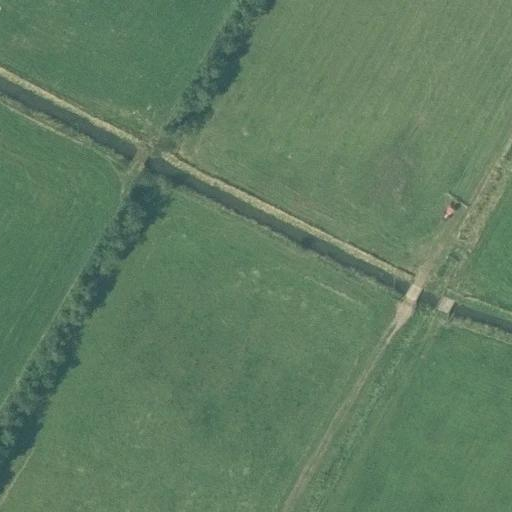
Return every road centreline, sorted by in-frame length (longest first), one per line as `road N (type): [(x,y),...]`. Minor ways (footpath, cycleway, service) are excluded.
road 1 (track): [(421,275),(291,511)]
road 2 (track): [(421,275),(447,244),(465,254),(435,331)]
